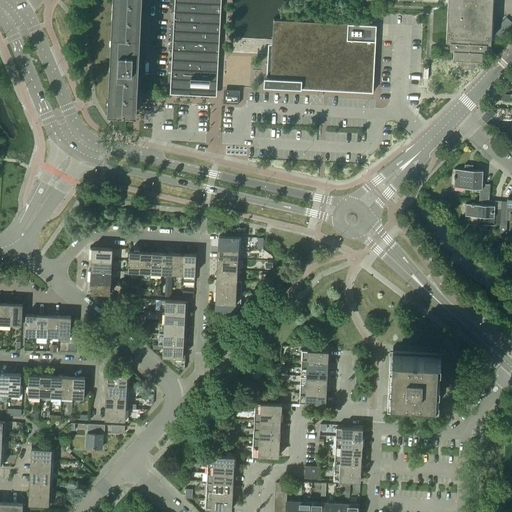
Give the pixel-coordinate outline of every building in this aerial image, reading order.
[(133,113),(137,28),(138,0),(116,0),(111,112),(133,113)] [(447,0),(446,28),(446,43),(449,44),(449,52),(453,52),(453,60),(457,60),(457,64),(461,64),(460,68),(473,69),(473,65),(477,65),(478,61),(482,61),(482,53),(486,53),(486,45),(490,46),(492,1),(492,0),(447,0)] [(213,14),(213,5),(172,2),(171,11),(174,12),(213,14)] [(212,23),(213,14),(174,12),(173,21),(212,23)] [(270,77),(271,77),(271,85),(310,87),(310,88),(373,92),(376,25),(273,19),(270,77)] [(212,33),(212,28),(212,23),(173,21),(171,21),(170,28),(170,31),(212,33)] [(211,43),(212,33),(170,31),(173,31),(172,40),(169,40),(169,41),(211,43)] [(211,52),(211,43),(169,41),(169,50),(211,52)] [(210,71),(211,52),(169,50),(172,50),(171,60),(191,61),(190,70),(210,71)] [(191,61),(171,60),(170,79),(190,80),(209,81),(210,71),(190,70),(191,61)] [(190,90),(190,80),(170,79),(167,79),(167,88),(170,88),(170,89),(170,95),(178,95),(178,97),(188,98),(189,90),(190,90)] [(225,94),(223,94),(223,100),(239,101),(239,95),(237,95),(238,92),(225,91),(225,94)] [(482,183),(482,170),(472,170),(472,164),(464,164),(464,169),(454,168),(454,170),(454,178),(453,185),(453,187),(464,187),(477,188),(479,188),(479,197),(488,198),(489,184),(488,184),(483,184),(483,183),(482,183)] [(500,224),(500,208),(499,208),(499,209),(495,209),(495,208),(494,208),(494,200),(488,200),(488,198),(479,197),(478,204),(473,203),(471,203),(465,203),(465,215),(479,216),(479,224),(499,224),(500,224)] [(511,219),(511,199),(507,199),(507,201),(501,201),(500,208),(500,224),(499,224),(499,228),(506,228),(506,219),(511,219)] [(238,248),(238,236),(219,235),(218,247),(238,248)] [(111,259),(112,248),(92,247),(91,258),(111,259)] [(237,259),(238,248),(218,247),(217,258),(237,259)] [(139,271),(140,251),(129,250),(128,270),(139,271)] [(150,271),(151,252),(140,251),(139,271),(150,271)] [(161,272),(162,252),(151,252),(150,271),(161,272)] [(172,273),(173,253),(162,252),(161,272),(172,273)] [(183,273),(184,253),(173,253),(172,273),(183,273)] [(194,281),(196,254),(184,253),(183,273),(183,281),(194,281)] [(111,270),(111,259),(91,258),(91,269),(111,270)] [(237,270),(237,259),(217,258),(217,269),(237,270)] [(110,281),(111,270),(91,269),(90,280),(110,281)] [(236,281),(237,270),(217,269),(216,280),(236,281)] [(110,293),(110,281),(90,280),(90,292),(110,293)] [(236,281),(216,280),(216,290),(241,291),(241,281),(236,281)] [(240,303),(241,291),(216,290),(215,308),(236,309),(240,303)] [(185,312),(185,301),(166,300),(165,311),(185,312)] [(10,323),(11,303),(0,302),(0,328),(9,329),(10,323)] [(21,323),(22,304),(11,303),(10,323),(21,323)] [(184,323),(185,312),(165,311),(164,322),(184,323)] [(36,334),(37,314),(26,314),(25,334),(36,334)] [(47,335),(48,315),(37,314),(36,334),(47,335)] [(58,335),(59,315),(48,315),(47,335),(58,335)] [(70,336),(71,316),(59,315),(58,335),(70,336)] [(184,334),(184,323),(164,322),(164,333),(184,334)] [(183,345),(184,334),(164,333),(163,344),(183,345)] [(184,367),(185,356),(185,355),(183,355),(183,345),(163,344),(163,356),(167,356),(167,357),(166,358),(178,369),(180,367),(184,367)] [(328,360),(328,351),(302,349),(301,359),(328,360)] [(438,401),(440,352),(390,350),(387,399),(438,401)] [(327,368),(328,360),(301,359),(301,367),(327,368)] [(327,377),(327,368),(301,367),(300,376),(327,377)] [(0,392),(8,393),(9,373),(0,372),(0,392)] [(20,394),(21,374),(9,373),(8,393),(20,394)] [(126,385),(127,374),(107,373),(107,384),(126,385)] [(39,395),(40,375),(29,374),(28,394),(28,396),(28,403),(39,404),(39,395)] [(51,395),(52,375),(40,375),(39,395),(51,395)] [(61,396),(62,376),(52,375),(51,395),(61,396)] [(73,397),(74,377),(62,376),(61,396),(73,397)] [(326,385),(327,377),(300,376),(300,384),(326,385)] [(84,397),(85,377),(74,377),(73,397),(84,397)] [(126,396),(126,385),(107,384),(106,395),(126,396)] [(326,394),(326,385),(300,384),(299,393),(326,394)] [(325,403),(326,394),(299,393),(299,402),(325,403)] [(125,408),(126,396),(106,395),(105,406),(125,408)] [(280,413),(281,403),(254,402),(254,411),(280,413)] [(124,419),(125,408),(105,406),(105,418),(124,419)] [(13,408),(7,408),(7,415),(21,416),(21,410),(13,409),(13,408)] [(280,421),(280,413),(254,411),(254,420),(280,421)] [(280,430),(280,421),(254,420),(253,428),(280,430)] [(102,447),(102,434),(102,431),(104,431),(105,424),(88,424),(87,431),(88,431),(88,433),(87,433),(87,447),(102,447)] [(362,437),(363,428),(363,427),(336,426),(336,436),(362,437)] [(279,438),(280,430),(253,428),(253,437),(279,438)] [(362,446),(362,437),(336,436),(335,444),(362,446)] [(279,447),(279,438),(253,437),(252,445),(279,447)] [(361,454),(362,446),(335,444),(335,453),(361,454)] [(278,456),(279,447),(252,445),(252,454),(278,456)] [(51,460),(51,449),(31,448),(31,458),(51,460)] [(361,463),(361,454),(335,453),(334,461),(361,463)] [(234,464),(234,456),(208,454),(208,463),(234,464)] [(50,470),(51,460),(31,458),(30,469),(50,470)] [(361,471),(361,463),(334,461),(334,470),(361,471)] [(233,473),(234,464),(208,463),(207,472),(233,473)] [(318,478),(318,466),(304,465),(304,478),(318,478)] [(49,482),(50,470),(30,469),(30,481),(49,482)] [(360,480),(361,471),(334,470),(334,479),(360,480)] [(233,482),(233,473),(207,472),(207,480),(233,482)] [(232,491),(233,482),(207,480),(206,489),(232,491)] [(49,492),(49,482),(30,481),(29,492),(49,492)] [(232,499),(232,491),(206,489),(206,497),(232,499)] [(48,504),(49,492),(29,492),(28,503),(48,504)] [(231,508),(232,499),(206,497),(205,507),(231,508)] [(297,511),(299,500),(287,499),(287,500),(286,506),(286,511),(285,511),(297,511)] [(309,511),(310,501),(299,500),(297,511),(309,511)] [(321,511),(323,501),(310,501),(309,511),(321,511)] [(333,511),(335,502),(323,501),(321,511),(333,511)] [(0,511),(10,511),(11,502),(0,502),(0,503),(0,511)] [(22,511),(23,503),(11,502),(10,511),(22,511)] [(345,511),(346,502),(335,502),(333,511),(345,511)] [(358,511),(359,503),(346,502),(345,511),(358,511)]
